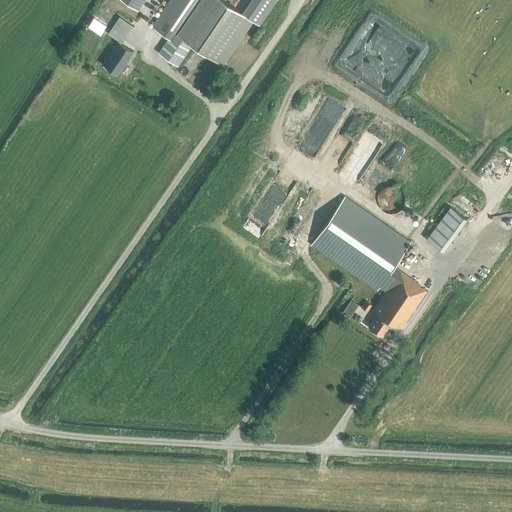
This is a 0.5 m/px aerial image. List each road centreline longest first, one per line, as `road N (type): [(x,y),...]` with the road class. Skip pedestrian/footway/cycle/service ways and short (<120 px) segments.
road 1 (unclassified): [(14,425),(303,2)]
road 2 (unclassified): [(511,460),(70,438),(14,425)]
